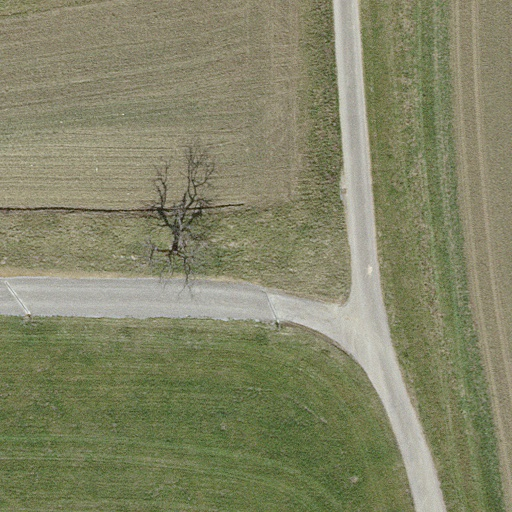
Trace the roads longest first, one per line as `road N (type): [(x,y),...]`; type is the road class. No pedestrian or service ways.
road 1 (track): [(433,511),(376,329),(353,156),(345,0)]
road 2 (track): [(0,301),(259,296),(376,329)]
